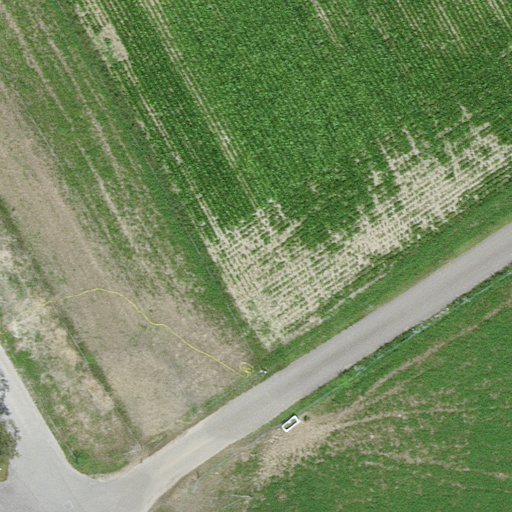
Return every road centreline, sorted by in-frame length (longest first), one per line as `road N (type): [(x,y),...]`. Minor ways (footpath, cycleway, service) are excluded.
road 1 (residential): [(97,511),(511,235)]
road 2 (track): [(0,388),(77,511)]
